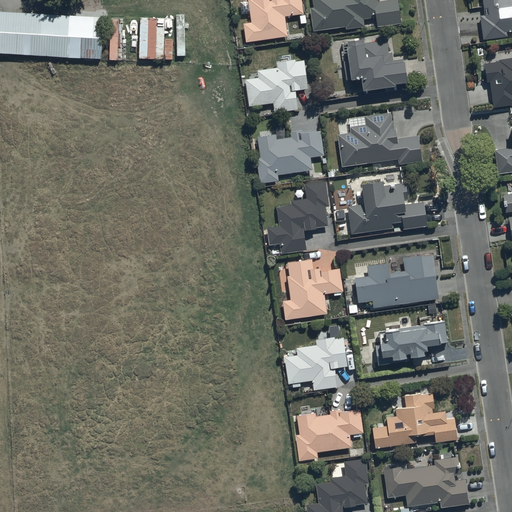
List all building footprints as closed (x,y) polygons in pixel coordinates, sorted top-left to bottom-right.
[(246,37),(247,39),(288,34),(285,15),(299,13),(301,22),(306,21),(305,11),(304,11),(302,0),(248,0),(249,1),(246,2),(247,6),(243,6),(244,13),(250,12),(251,20),(243,21),(244,27),(243,28),(244,37),(246,37)] [(313,0),(314,6),(311,6),(314,29),(347,24),(347,27),(365,24),(364,17),(377,15),(378,24),(401,21),(397,0),(313,0)] [(511,0),(483,0),(486,12),(480,13),(484,38),(508,34),(507,29),(511,28),(511,0)] [(131,9),(111,8),(111,16),(131,17),(131,9)] [(105,19),(0,11),(0,52),(102,60),(105,19)] [(343,42),(345,58),(344,59),(347,77),(363,75),(364,86),(397,82),(396,79),(408,78),(406,57),(393,59),(392,50),(389,51),(387,38),(366,41),(365,36),(348,39),(348,41),(343,42)] [(511,51),(484,56),(488,79),(490,79),(495,106),(511,102),(511,51)] [(258,76),(246,77),(249,104),(274,101),(275,110),(299,107),(296,87),(309,86),(305,58),(296,59),(296,57),(277,59),(278,65),(257,68),(258,76)] [(349,116),(351,130),(338,132),(342,165),(398,156),(399,162),(423,158),(419,133),(398,136),(396,126),(394,126),(393,119),(392,120),(391,110),(349,116)] [(261,156),(257,156),(260,181),(278,178),(278,173),(313,168),(311,155),(325,153),(322,128),(299,131),(299,129),(291,130),(291,135),(276,137),(276,132),(258,135),(261,156)] [(511,145),(495,148),(498,171),(511,169),(511,145)] [(365,202),(348,205),(352,231),(393,225),(392,220),(403,218),(404,227),(428,224),(425,201),(407,203),(406,197),(410,196),(407,180),(384,183),(383,176),(362,179),(365,202)] [(292,203),(277,205),(279,223),(267,225),(269,242),(280,241),(281,251),(307,248),(304,228),(329,224),(326,205),(330,204),(327,179),(304,182),(306,196),(291,198),(292,203)] [(511,191),(503,193),(505,209),(511,208),(511,214),(510,215),(511,234),(511,191)] [(369,274),(356,276),(359,300),(373,298),(374,305),(422,298),(423,301),(429,300),(429,298),(440,296),(433,251),(403,255),(405,268),(390,271),(388,261),(368,264),(369,274)] [(290,274),(288,275),(291,297),(284,298),(284,304),(282,304),(283,314),(285,314),(286,318),(328,312),(325,291),(333,290),(334,294),(341,293),(341,289),(344,289),(341,266),(321,268),(321,266),(314,267),(313,256),(288,259),(290,274)] [(380,330),(381,342),(377,343),(379,363),(409,359),(408,350),(411,349),(411,352),(426,350),(426,346),(429,346),(429,342),(448,339),(445,319),(424,322),(424,323),(399,326),(399,325),(385,327),(385,329),(380,330)] [(298,353),(285,355),(288,381),(313,378),(314,388),(337,386),(335,366),(348,364),(345,336),(335,337),(335,334),(316,337),(317,343),(297,345),(298,353)] [(374,425),(376,445),(417,441),(416,434),(435,432),(436,440),(458,437),(456,416),(448,417),(447,408),(433,409),(433,406),(435,406),(433,391),(422,392),(422,390),(391,393),(392,407),(396,407),(397,413),(387,414),(388,423),(374,425)] [(300,432),(296,433),(299,459),(318,456),(318,450),(352,445),(350,433),(353,432),(354,435),(361,434),(361,431),(364,430),(361,407),(342,410),(341,407),(330,408),(330,412),(316,414),(316,410),(297,413),(300,432)] [(401,465),(384,467),(387,495),(406,493),(407,504),(440,501),(441,504),(469,501),(466,477),(456,478),(455,473),(461,473),(459,455),(434,458),(435,463),(402,467),(401,465)] [(318,501),(307,503),(307,511),(344,511),(343,504),(367,501),(365,482),(369,481),(366,456),(344,459),(345,463),(331,465),(332,475),(330,476),(331,480),(316,482),(318,501)]
